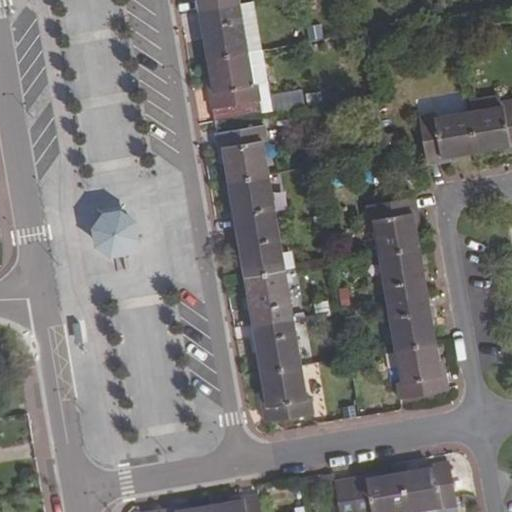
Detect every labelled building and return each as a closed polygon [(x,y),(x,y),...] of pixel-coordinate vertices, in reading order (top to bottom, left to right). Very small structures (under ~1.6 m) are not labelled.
[(238,0),(197,0),(199,12),(239,5),(238,0)] [(435,14),(443,13),(442,2),(433,3),(435,14)] [(239,5),(199,12),(208,60),(248,53),(239,5)] [(311,37),(324,34),(323,25),(310,27),(311,37)] [(263,50),(248,53),(253,85),(257,85),(262,114),(274,111),(270,94),(263,50)] [(208,85),(214,122),(262,114),(257,85),(253,85),(248,53),(208,60),(212,85),(208,85)] [(270,94),(274,111),(305,106),(302,89),(270,94)] [(365,136),(384,132),(376,94),(363,96),(366,115),(362,116),(365,136)] [(469,112),(502,107),(501,103),(500,95),(467,101),(469,112)] [(502,152),(511,150),(511,101),(501,103),(502,107),(469,112),(476,152),(501,148),(502,152)] [(418,117),(427,165),(451,161),(450,156),(476,152),(469,112),(436,118),(435,114),(418,117)] [(264,125),(216,133),(220,157),(224,156),(228,181),(268,175),(263,142),(267,142),(264,125)] [(228,181),(237,230),(276,223),(268,175),(228,181)] [(418,221),(415,197),(367,205),(369,221),(374,221),(379,254),(418,247),(414,222),(418,221)] [(93,228),(95,247),(111,257),(129,253),(140,239),(137,221),(122,210),(104,213),(93,228)] [(237,230),(245,277),(285,270),(276,223),(237,230)] [(387,302),(427,295),(418,247),(379,254),(387,302)] [(245,277),(253,325),(293,318),(285,270),(245,277)] [(340,306),(347,305),(346,295),(338,296),(340,306)] [(435,342),(427,295),(387,302),(395,349),(435,342)] [(315,313),(330,311),(329,300),(313,303),(315,313)] [(253,325),(261,372),(301,365),(293,318),(253,325)] [(400,399),(448,391),(443,367),(439,367),(435,342),(395,349),(401,382),(397,383),(400,399)] [(261,399),(266,423),(313,415),(310,397),(306,398),(301,365),(261,372),(265,398),(261,399)] [(347,420),(358,418),(356,408),(346,409),(347,420)] [(458,506),(450,463),(426,467),(426,471),(401,476),(408,511),(427,511),(441,510),(453,508),(458,506)] [(335,483),(334,474),(304,479),(305,488),(335,484),(335,483)] [(408,511),(401,476),(376,480),(375,476),(335,483),(335,484),(339,511),(408,511)] [(261,511),(259,495),(234,500),(235,504),(210,509),(210,511),(261,511)]
